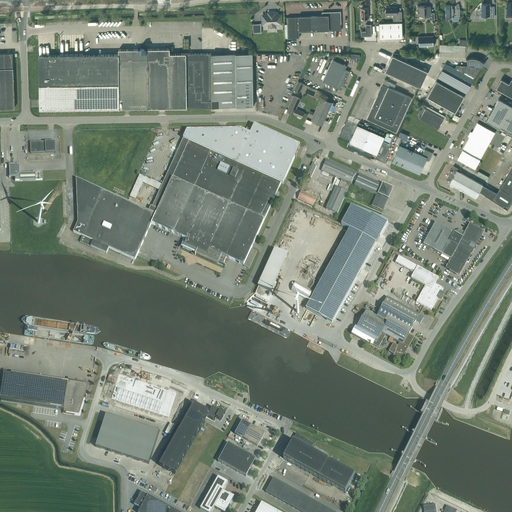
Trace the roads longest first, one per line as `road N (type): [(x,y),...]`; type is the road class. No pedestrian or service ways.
road 1 (unclassified): [(240,511),(287,427),(108,356),(81,450),(122,470),(124,511)]
road 2 (primary): [(511,264),(378,511)]
road 3 (unclassified): [(315,141),(249,117),(68,121)]
road 4 (unclassified): [(26,8),(208,0)]
road 5 (unclassified): [(408,372),(509,226)]
road 6 (unclassified): [(239,292),(251,283),(315,141)]
road 7 (unclassified): [(340,331),(419,186)]
road 8 (unclassified): [(425,189),(493,67),(511,65)]
road 9 (unknown): [(341,336),(292,321),(280,307),(279,293),(309,244)]
